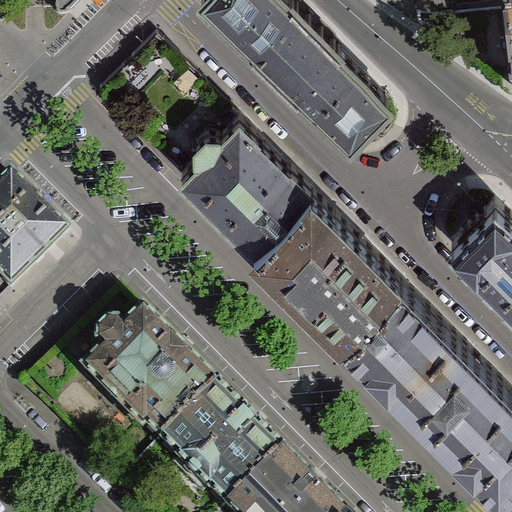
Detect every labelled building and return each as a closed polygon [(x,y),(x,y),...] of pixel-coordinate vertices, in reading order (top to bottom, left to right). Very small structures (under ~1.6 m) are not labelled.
[(63,0),(63,17),(79,0),(63,0)] [(219,0),(351,133),(372,112),(390,94),(362,67),(352,57),(342,47),(318,25),(294,0),(219,0)] [(119,67),(126,75),(142,61),(134,53),(119,67)] [(202,184),(257,241),(314,186),(278,151),(239,112),(224,127),(221,125),(209,125),(198,135),(199,147),(202,150),(184,168),(202,184)] [(0,274),(12,287),(43,257),(70,231),(47,208),(13,175),(0,186),(0,274)] [(333,317),(345,330),(402,275),(365,238),(314,186),(257,241),(333,317)] [(511,210),(497,195),(453,237),(511,296),(511,210)] [(402,275),(345,330),(389,374),(433,418),(501,486),(511,474),(511,385),(490,362),(402,275)] [(162,437),(219,380),(192,353),(146,307),(125,326),(120,320),(110,320),(100,331),(99,341),(105,347),(85,366),(145,427),(148,423),(162,437)] [(162,437),(227,503),(284,446),(259,421),(219,380),(162,437)] [(227,503),(236,511),(348,511),(330,493),(284,446),(227,503)]
